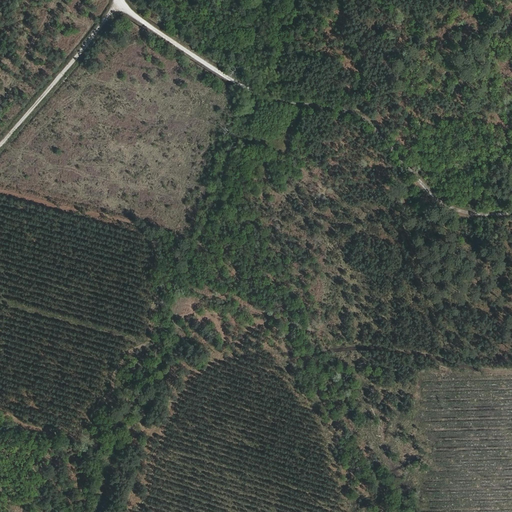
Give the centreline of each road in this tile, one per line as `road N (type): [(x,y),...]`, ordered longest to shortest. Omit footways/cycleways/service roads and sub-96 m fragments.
road 1 (unclassified): [(120,0),(131,17),(275,98),(367,115),(436,208),(511,208)]
road 2 (track): [(116,0),(0,140)]
